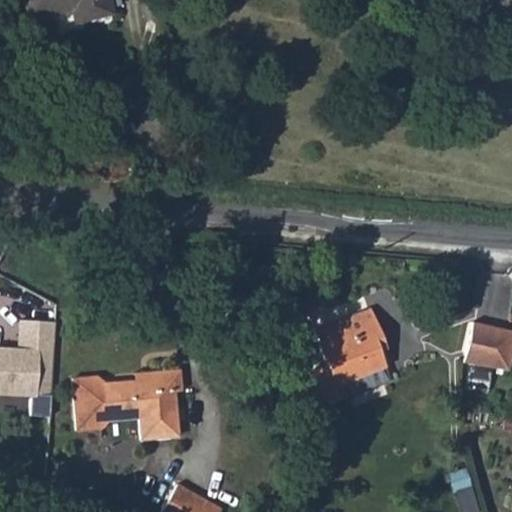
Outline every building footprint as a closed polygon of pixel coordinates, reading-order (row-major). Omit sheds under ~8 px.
[(13,0),(15,10),(60,4),(62,18),(97,13),(95,0),(13,0)] [(311,386),(315,394),(374,367),(362,341),(371,337),(354,300),(323,314),(328,326),(307,336),(315,353),(300,361),(302,367),(283,375),(292,395),(311,386)] [(0,339),(0,383),(31,386),(30,406),(50,408),(56,313),(21,311),(20,341),(0,339)] [(301,324),(307,336),(328,326),(323,314),(301,324)] [(465,330),(510,337),(511,328),(511,324),(467,318),(465,330)] [(462,349),(488,353),(486,367),(505,369),(510,337),(465,330),(462,349)] [(459,364),(486,367),(488,353),(462,349),(459,364)] [(70,362),(71,425),(97,424),(105,411),(136,411),(136,431),(174,430),(172,385),(179,384),(177,361),(147,362),(147,372),(100,374),(90,362),(70,362)] [(189,511),(200,494),(172,478),(154,510),(157,511),(189,511)] [(210,511),(216,502),(200,494),(189,511),(210,511)]
